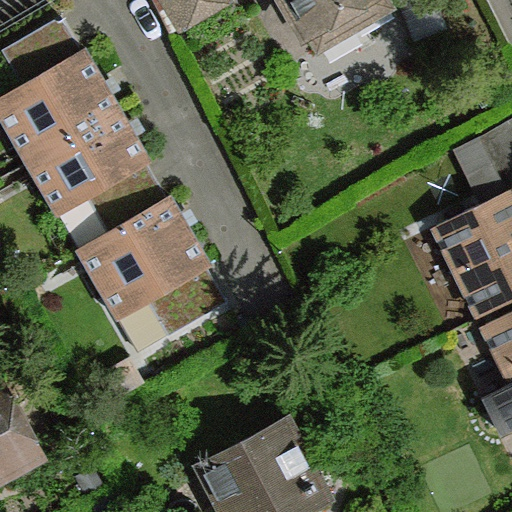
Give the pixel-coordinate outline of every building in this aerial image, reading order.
[(166,0),(184,28),(229,0),(166,0)] [(391,0),(291,0),(318,48),(394,4),(391,0)] [(25,84),(83,51),(64,16),(5,50),(25,84)] [(25,84),(0,98),(0,110),(31,162),(122,108),(87,48),(83,51),(25,84)] [(122,108),(31,162),(60,214),(89,197),(148,162),(152,160),(122,108)] [(511,119),(480,138),(507,193),(511,190),(511,119)] [(168,197),(148,162),(89,197),(110,231),(168,197)] [(511,300),(511,190),(507,193),(439,227),(482,316),(511,300)] [(171,195),(168,197),(110,231),(81,249),(121,318),(151,301),(209,267),(212,264),(171,195)] [(110,231),(89,197),(60,214),(81,249),(110,231)] [(229,301),(209,267),(151,301),(170,334),(229,301)] [(170,334),(151,301),(121,318),(141,352),(170,334)] [(511,312),(489,324),(511,372),(511,385),(484,399),(502,436),(511,430),(511,312)] [(0,478),(40,456),(3,385),(0,387),(0,478)] [(305,511),(327,501),(286,421),(205,464),(230,511),(281,511),(285,510),(285,511),(305,511)]
